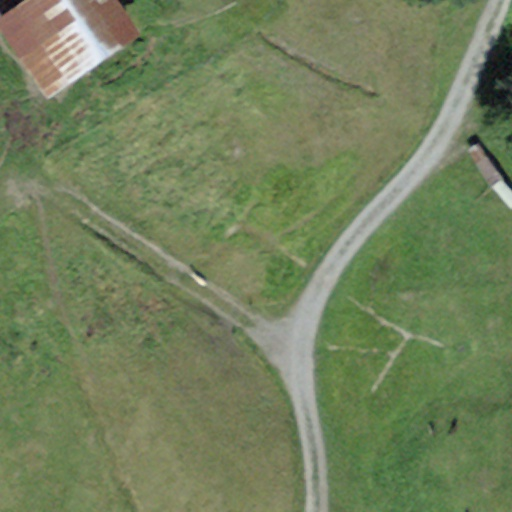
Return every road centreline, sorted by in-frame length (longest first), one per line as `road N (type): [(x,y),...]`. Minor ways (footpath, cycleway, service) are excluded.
road 1 (track): [(491,0),(443,115),(343,233),(300,312),(293,348),(309,511)]
road 2 (track): [(293,348),(21,170),(62,73)]
